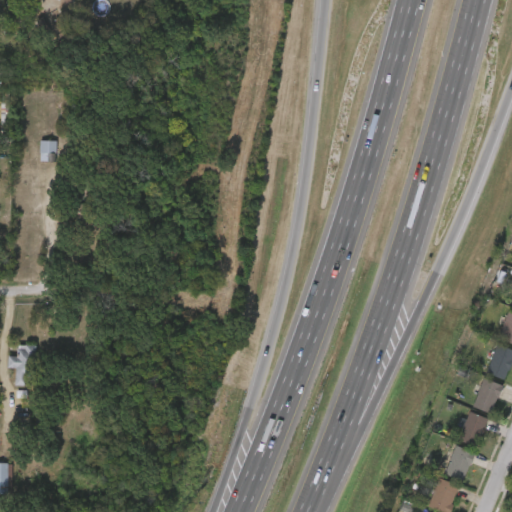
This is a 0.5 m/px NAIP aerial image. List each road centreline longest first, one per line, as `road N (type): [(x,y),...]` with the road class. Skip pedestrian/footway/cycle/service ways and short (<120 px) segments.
road 1 (motorway): [(399,0),(319,268),(225,511)]
road 2 (motorway): [(322,0),(289,264),(210,511)]
road 3 (motorway): [(344,418),(416,211),(476,0)]
road 4 (motorway): [(401,344),(469,200),(511,83)]
